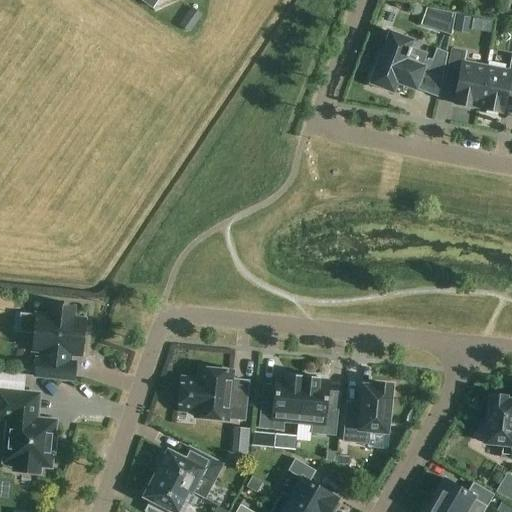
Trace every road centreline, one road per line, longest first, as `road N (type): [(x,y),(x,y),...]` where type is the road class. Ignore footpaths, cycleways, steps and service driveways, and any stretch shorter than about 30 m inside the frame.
road 1 (residential): [(465,347),(163,316)]
road 2 (residential): [(99,511),(163,316)]
road 3 (residential): [(321,130),(511,165)]
road 4 (residential): [(381,511),(461,372),(465,347)]
road 5 (residential): [(321,130),(322,102),(362,0)]
